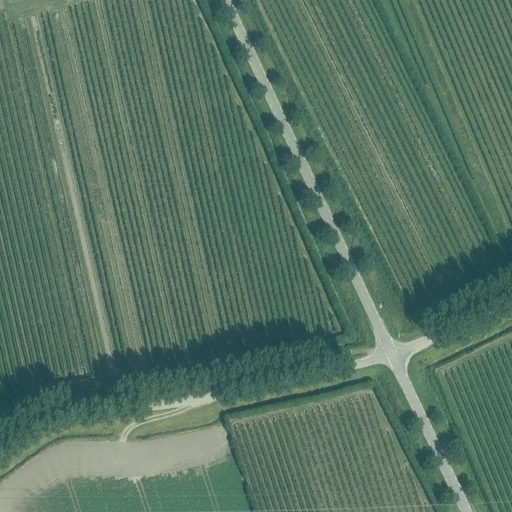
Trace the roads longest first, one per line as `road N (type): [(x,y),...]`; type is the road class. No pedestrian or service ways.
road 1 (unclassified): [(0,452),(79,415),(218,395),(393,356)]
road 2 (tertiary): [(393,356),(223,0)]
road 3 (tertiary): [(465,511),(393,356)]
road 4 (unclassified): [(393,356),(511,299)]
